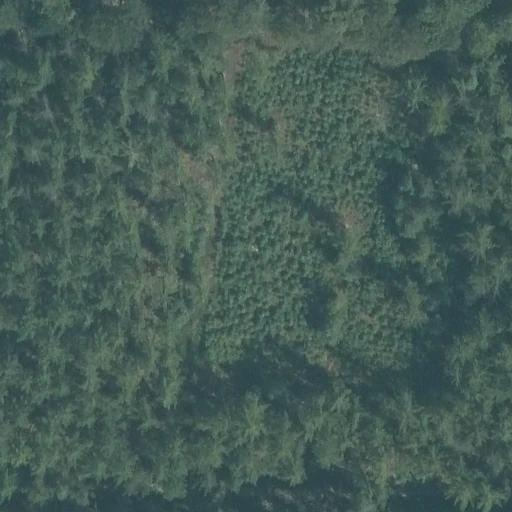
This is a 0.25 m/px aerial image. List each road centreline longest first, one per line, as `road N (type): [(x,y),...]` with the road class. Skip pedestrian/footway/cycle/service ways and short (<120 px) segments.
road 1 (track): [(0,32),(42,14),(511,33)]
road 2 (track): [(511,491),(0,485)]
